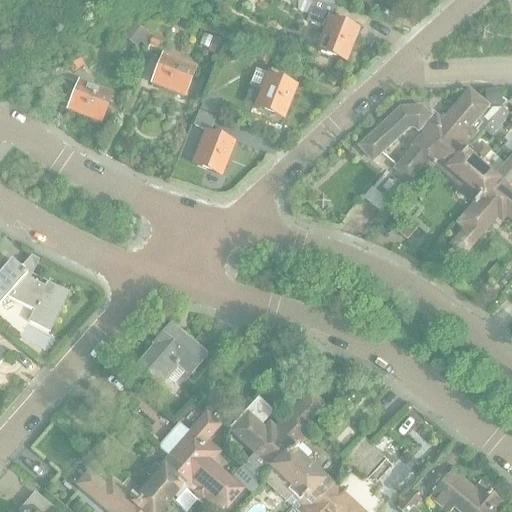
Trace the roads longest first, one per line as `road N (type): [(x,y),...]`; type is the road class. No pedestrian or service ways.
road 1 (residential): [(157,272),(310,319),(378,350),(511,460)]
road 2 (residential): [(511,361),(458,319),(352,258),(221,227)]
road 3 (residential): [(221,227),(87,178),(23,133),(0,130)]
road 4 (residential): [(157,272),(0,449)]
road 5 (residential): [(399,73),(221,227)]
road 6 (residential): [(0,198),(122,267),(157,272)]
